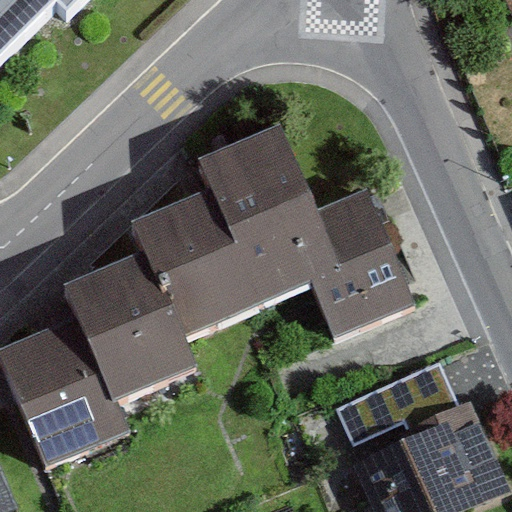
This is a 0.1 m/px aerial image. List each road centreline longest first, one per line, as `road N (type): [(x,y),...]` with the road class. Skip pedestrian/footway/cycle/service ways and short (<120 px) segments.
road 1 (tertiary): [(511,344),(399,104),(339,0)]
road 2 (residential): [(0,244),(261,0)]
